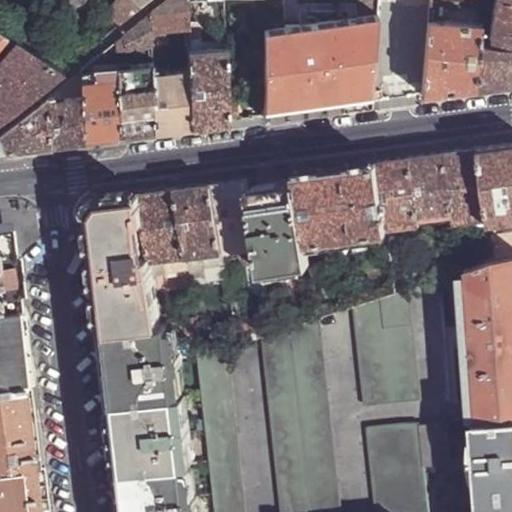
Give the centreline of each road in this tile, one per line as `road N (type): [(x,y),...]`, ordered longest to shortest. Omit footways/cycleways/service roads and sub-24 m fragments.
road 1 (secondary): [(511,113),(50,176)]
road 2 (residential): [(85,511),(50,176)]
